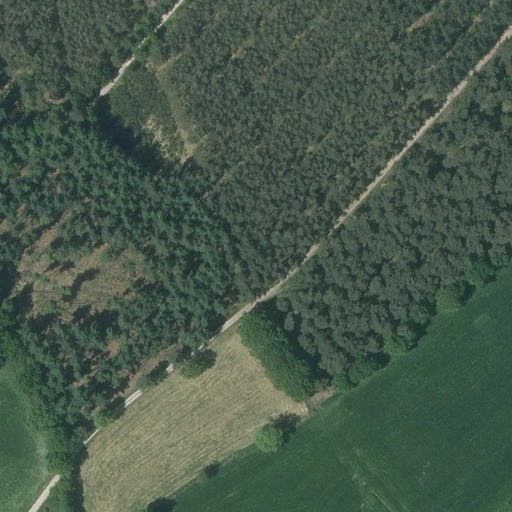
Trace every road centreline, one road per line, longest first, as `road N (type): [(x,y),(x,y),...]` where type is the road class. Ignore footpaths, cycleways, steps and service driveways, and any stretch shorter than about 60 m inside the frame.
road 1 (track): [(511,28),(259,299),(69,452)]
road 2 (track): [(317,405),(260,316),(143,40)]
road 3 (track): [(177,0),(91,102),(39,140)]
road 4 (track): [(0,298),(69,452)]
